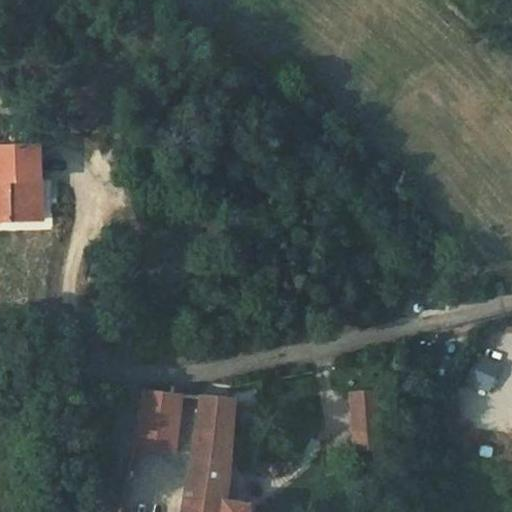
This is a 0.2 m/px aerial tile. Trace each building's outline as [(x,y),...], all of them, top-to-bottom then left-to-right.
[(40,181),(39,145),(0,146),(0,220),(10,221),(9,213),(31,213),(30,181),(40,181)] [(41,212),(40,181),(30,181),(31,213),(41,212)] [(41,220),(41,212),(31,213),(9,213),(10,221),(41,220)] [(113,255),(118,246),(107,240),(102,249),(113,255)] [(486,357),(493,348),(484,341),(477,350),(486,357)] [(482,373),(484,360),(469,359),(467,371),(482,373)] [(363,392),(363,384),(350,385),(351,393),(363,392)] [(170,482),(180,395),(142,391),(126,477),(170,482)] [(378,421),(376,391),(363,392),(351,393),(353,423),(378,421)] [(202,420),(206,397),(199,396),(195,418),(202,420)] [(230,426),(233,399),(206,397),(202,420),(200,433),(195,432),(192,455),(189,454),(180,511),(246,511),(247,505),(224,502),(229,437),(230,426)] [(502,430),(502,408),(476,408),(476,430),(502,430)] [(380,444),(378,421),(353,423),(355,446),(380,444)] [(507,462),(509,449),(486,446),(484,459),(507,462)] [(164,511),(166,503),(170,482),(126,477),(119,511),(164,511)]
